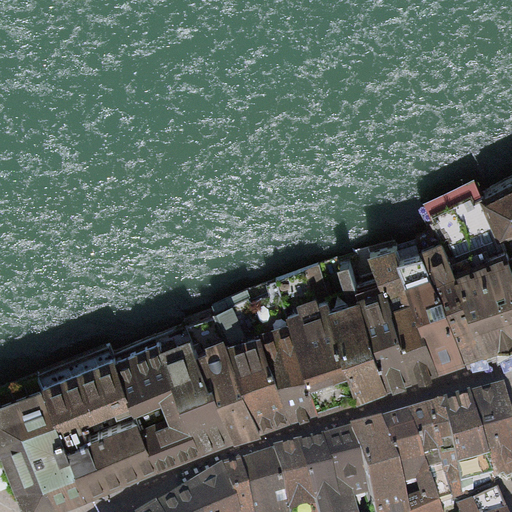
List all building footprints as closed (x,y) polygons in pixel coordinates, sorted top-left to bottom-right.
[(511,185),(480,202),(495,237),(501,234),(504,241),(511,237),(511,185)] [(501,234),(495,237),(480,202),(475,204),(472,198),(431,215),(435,226),(443,223),(454,252),(490,359),(511,350),(511,265),(504,241),(501,234)] [(422,231),(423,234),(466,366),(490,359),(454,252),(443,223),(435,226),(422,231)] [(423,234),(396,242),(440,375),(466,366),(423,234)] [(396,242),(395,237),(372,244),(418,387),(441,380),(440,375),(396,242)] [(372,244),(348,254),(390,396),(418,387),(372,244)] [(348,254),(318,263),(360,405),(390,396),(348,254)] [(318,263),(279,276),(320,416),(360,405),(318,263)] [(279,276),(248,288),(296,422),(320,416),(279,276)] [(196,321),(240,445),(261,437),(260,435),(296,422),(248,288),(194,313),(196,321)] [(196,321),(160,333),(188,410),(196,408),(212,454),(240,445),(196,321)] [(160,333),(117,349),(164,472),(212,454),(196,408),(188,410),(160,333)] [(39,380),(43,391),(87,502),(164,472),(117,349),(39,380)] [(511,415),(504,379),(469,388),(495,476),(495,480),(501,478),(506,481),(511,477),(511,415)] [(469,388),(442,395),(449,417),(444,419),(464,485),(495,476),(469,388)] [(43,391),(0,408),(0,453),(23,511),(46,511),(54,509),(55,511),(61,511),(87,502),(43,391)] [(442,395),(428,400),(443,450),(439,451),(452,498),(466,494),(464,485),(444,419),(449,417),(442,395)] [(428,400),(410,405),(435,490),(441,504),(452,498),(439,451),(443,450),(428,400)] [(410,405),(382,414),(406,499),(435,490),(410,405)] [(382,414),(352,423),(370,495),(375,511),(374,511),(408,511),(406,499),(382,414)] [(352,423),(323,431),(344,511),(374,511),(375,511),(373,511),(359,511),(356,499),(370,495),(352,423)] [(344,511),(323,431),(299,437),(317,511),(344,511)] [(273,443),(273,446),(290,511),(317,511),(299,437),(273,443)] [(239,455),(238,455),(252,511),(290,511),(273,446),(239,455)] [(252,511),(238,455),(223,459),(236,511),(252,511)] [(236,511),(223,459),(188,481),(200,511),(236,511)] [(200,511),(188,481),(157,498),(163,511),(200,511)] [(508,511),(499,486),(473,495),(479,511),(508,511)] [(435,490),(406,499),(408,511),(443,511),(441,504),(435,490)] [(479,511),(473,495),(456,501),(458,511),(479,511)] [(163,511),(157,498),(133,511),(163,511)]
